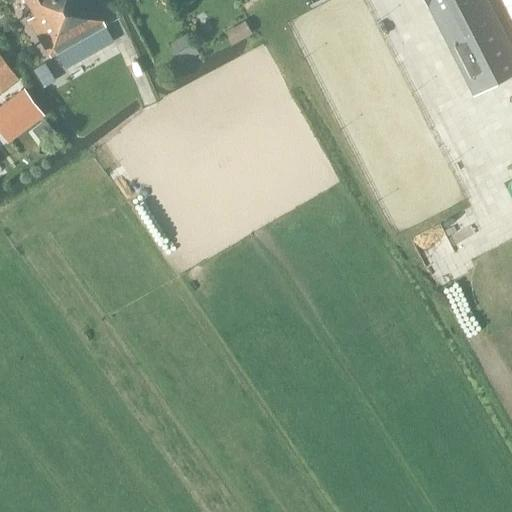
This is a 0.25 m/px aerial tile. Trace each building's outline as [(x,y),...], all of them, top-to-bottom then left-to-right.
[(78,42),(54,0),(25,0),(35,16),(28,20),(50,57),(56,54),(63,65),(85,53),(78,42)] [(54,0),(78,42),(85,53),(110,39),(106,27),(90,0),(54,0)] [(511,73),(511,52),(485,0),(427,0),(475,92),(511,73)] [(511,0),(503,0),(511,17),(511,0)] [(250,34),(244,23),(226,33),(232,44),(250,34)] [(171,43),(181,60),(198,51),(188,33),(171,43)] [(0,91),(18,78),(0,54),(0,91)] [(0,110),(0,135),(4,142),(22,130),(7,106),(0,110)]
